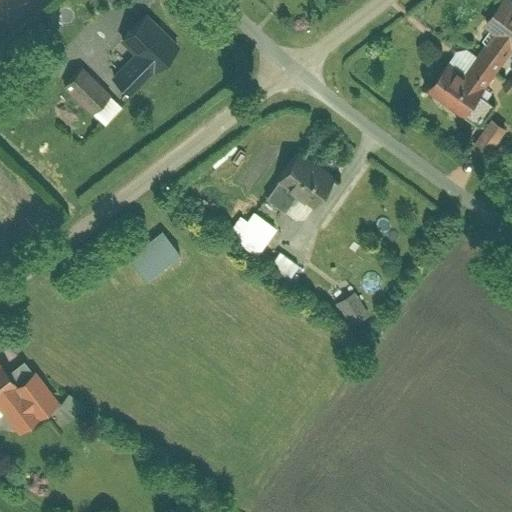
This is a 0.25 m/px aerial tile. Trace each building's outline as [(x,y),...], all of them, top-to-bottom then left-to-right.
[(493,0),(476,25),(489,35),(457,80),(439,67),(422,91),(475,128),(491,105),(477,94),(509,49),(511,50),(511,7),(501,0),(493,0)] [(106,80),(125,97),(171,45),(140,18),(117,43),(129,54),(106,80)] [(74,65),(55,84),(85,113),(104,93),(74,65)] [(492,120),(482,140),(493,145),(503,126),(492,120)] [(294,153),(264,194),(296,218),(326,177),(294,153)] [(242,210),(223,235),(247,253),(266,227),(242,210)] [(127,259),(140,273),(169,248),(157,234),(127,259)] [(271,251),(260,268),(281,282),(293,266),(271,251)] [(341,322),(364,313),(353,287),(330,297),(341,322)] [(0,416),(11,429),(27,416),(29,418),(51,400),(26,369),(7,385),(4,382),(7,380),(0,371),(0,416)]
